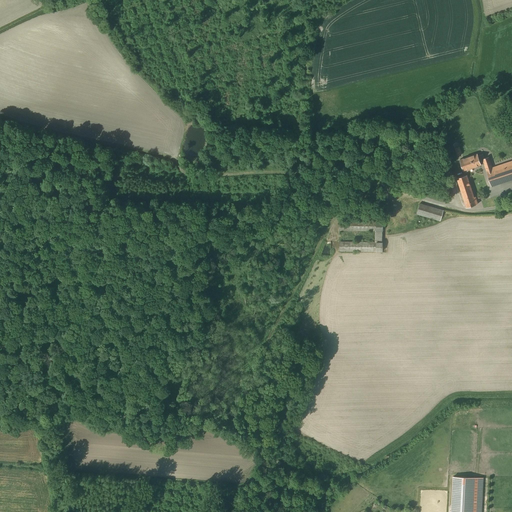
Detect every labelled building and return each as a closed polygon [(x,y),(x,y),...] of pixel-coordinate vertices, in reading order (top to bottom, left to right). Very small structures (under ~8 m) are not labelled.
[(458,155),(464,153),(461,146),(456,148),(458,155)] [(473,154),(456,160),(459,172),(477,166),(473,154)] [(488,157),(481,159),(490,186),(511,178),(511,159),(491,167),(488,157)] [(471,197),(464,175),(454,178),(463,207),(475,203),(473,197),(471,197)] [(439,210),(417,204),(414,216),(436,221),(439,210)] [(382,218),(340,218),(340,227),(376,228),(375,239),(340,238),(339,248),(382,249),(382,218)] [(483,511),(485,477),(455,476),(454,511),(483,511)]
